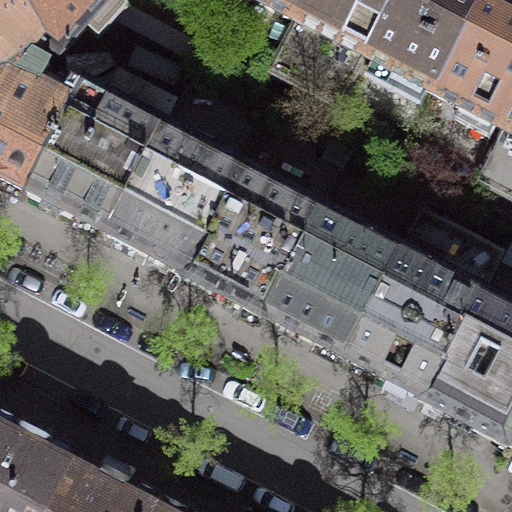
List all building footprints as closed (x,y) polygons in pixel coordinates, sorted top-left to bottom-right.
[(112,0),(0,0),(0,4),(61,59),(62,58),(62,57),(112,0)] [(250,0),(292,23),(266,75),(267,75),(306,0),(250,0)] [(306,0),(267,75),(337,112),(395,0),(306,0)] [(395,0),(337,112),(339,113),(356,81),(365,86),(376,66),(434,96),(484,0),(395,0)] [(511,10),(492,0),(484,0),(434,96),(501,131),(475,182),(477,183),(511,115),(511,10)] [(67,83),(62,58),(61,59),(0,4),(0,181),(27,196),(84,88),(81,86),(79,90),(67,83)] [(68,217),(106,237),(163,129),(84,88),(27,196),(68,217)] [(511,115),(477,183),(511,202),(511,115)] [(182,279),(185,281),(243,171),(163,129),(106,237),(147,258),(183,277),(182,279)] [(223,300),(264,322),(322,212),(243,171),(185,281),(223,300)] [(304,341),(345,362),(423,213),(422,212),(400,253),(322,212),(264,322),(268,324),(269,322),(304,341)] [(421,404),(423,405),(503,254),(423,213),(345,362),(385,383),(422,402),(421,404)] [(503,447),(511,429),(511,311),(483,296),(504,255),(503,254),(423,405),(463,426),(503,447)] [(46,511),(75,458),(60,450),(0,418),(0,511),(46,511)] [(511,449),(511,429),(503,447),(506,448),(507,447),(511,449)] [(152,511),(158,501),(89,465),(75,458),(46,511),(152,511)] [(178,511),(158,501),(152,511),(178,511)]
